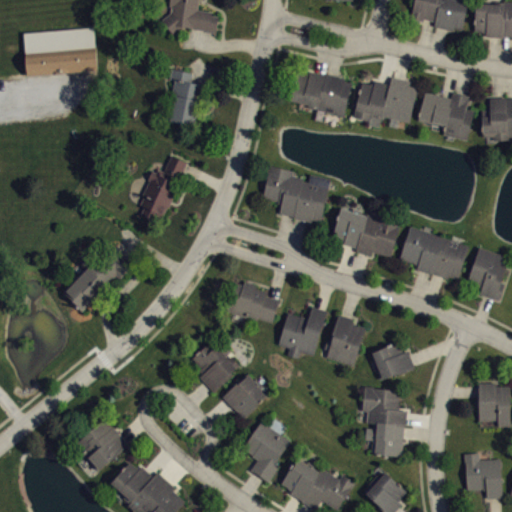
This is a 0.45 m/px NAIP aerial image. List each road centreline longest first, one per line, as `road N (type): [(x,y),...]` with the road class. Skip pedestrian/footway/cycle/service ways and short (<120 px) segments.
road 1 (residential): [(0,445),(139,329),(182,279),(209,231),(250,112),(271,13)]
road 2 (residential): [(209,231),(511,346)]
road 3 (residential): [(199,470),(144,420),(142,405),(156,389),(189,402),(211,429),(199,470),(265,511)]
road 4 (residential): [(470,329),(436,427),(443,511)]
road 5 (residential): [(372,42),(511,67)]
